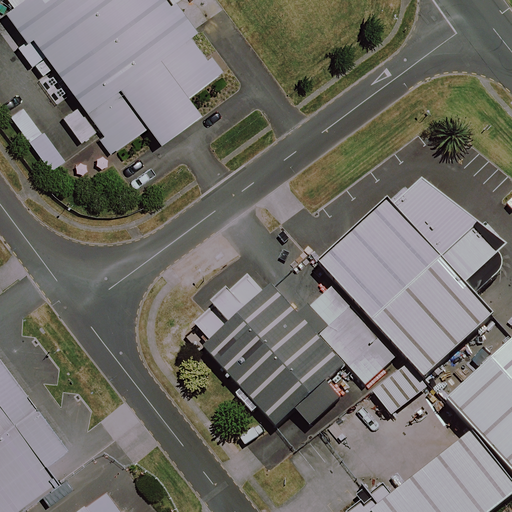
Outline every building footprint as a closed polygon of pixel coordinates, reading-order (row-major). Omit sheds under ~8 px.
[(221,77),(162,0),(35,0),(9,20),(114,158),(143,137),(159,158),(199,127),(183,106),(221,77)] [(397,212),(328,277),(436,390),(504,325),(479,298),(511,266),(511,264),(488,239),(434,196),(408,224),(397,212)] [(360,373),(284,293),(215,358),(291,438),(360,373)] [(511,375),(458,427),(511,483),(511,375)] [(0,511),(12,511),(62,475),(0,392),(0,511)] [(493,511),(509,500),(462,441),(370,511),(493,511)] [(105,511),(95,497),(74,511),(105,511)]
